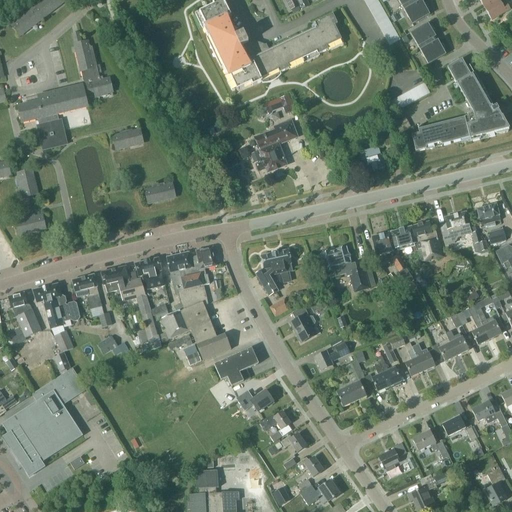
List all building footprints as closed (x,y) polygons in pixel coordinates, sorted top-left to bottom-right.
[(42,19),(53,10),(45,0),(44,0),(39,0),(38,2),(40,4),(34,9),(42,19)] [(44,0),(45,0),(53,10),(64,2),(62,0),(44,0)] [(333,14),(314,23),(317,28),(269,50),(266,44),(259,48),(249,45),(243,33),(236,36),(235,37),(226,18),(231,16),(223,0),(217,0),(212,2),(214,5),(199,12),(206,27),(203,28),(227,77),(230,75),(237,90),(251,83),(253,86),(262,82),(262,84),(268,83),(273,82),(277,79),(281,75),(280,73),(328,50),(326,47),(341,40),(334,25),(337,24),(333,14)] [(285,0),(290,11),(299,7),(296,0),(285,0)] [(306,0),(296,0),(301,10),(310,6),(306,0)] [(374,0),(367,5),(370,10),(380,4),(377,0),(374,0)] [(429,15),(420,0),(398,0),(412,24),(429,15)] [(479,0),(484,8),(497,0),(479,0)] [(492,21),(510,10),(507,3),(502,6),(499,0),(497,0),(484,8),(492,21)] [(383,9),(380,4),(370,10),(372,15),(383,9)] [(20,15),(23,17),(30,27),(42,19),(34,9),(28,13),(26,10),(20,15)] [(372,15),(375,20),(386,14),(383,9),(372,15)] [(388,19),(386,14),(375,20),(378,25),(388,19)] [(18,21),(11,26),(19,36),(30,27),(23,17),(20,15),(16,18),(18,21)] [(378,25),(381,30),(391,25),(388,19),(378,25)] [(445,55),(436,39),(427,24),(410,34),(428,65),(445,55)] [(394,30),(391,25),(381,30),(384,36),(394,30)] [(384,36),(387,41),(397,35),(394,30),(384,36)] [(75,44),(81,43),(79,32),(73,34),(75,44)] [(387,41),(390,46),(400,40),(397,35),(387,41)] [(84,82),(84,85),(38,96),(39,102),(18,107),(22,123),(38,119),(39,124),(39,127),(40,127),(39,127),(44,149),(65,144),(60,122),(59,122),(57,114),(88,107),(86,98),(91,97),(92,99),(108,95),(107,93),(113,92),(110,79),(108,79),(103,81),(103,77),(100,77),(99,74),(102,73),(100,65),(97,66),(96,63),(92,47),(89,47),(87,41),(81,43),(75,44),(75,46),(84,82)] [(466,117),(465,118),(464,118),(424,128),(418,130),(419,133),(412,135),(416,152),(469,138),(470,142),(508,132),(509,129),(496,106),(493,108),(492,107),(493,106),(488,97),(487,97),(484,96),(479,87),(479,83),(480,83),(474,73),(471,75),(462,59),(449,66),(447,68),(456,82),(474,113),(470,115),(466,117)] [(425,96),(430,94),(424,83),(419,86),(425,96)] [(419,86),(414,89),(420,99),(425,96),(419,86)] [(415,102),(420,99),(414,89),(409,91),(415,102)] [(409,91),(404,94),(409,105),(415,102),(409,91)] [(404,108),(409,105),(404,94),(398,97),(404,108)] [(273,112),(282,108),(285,115),(295,111),(289,95),(260,106),(259,108),(258,110),(259,112),(260,114),(262,115),(265,116),(268,116),(270,115),(272,114),(273,112)] [(398,97),(393,100),(399,111),(404,108),(398,97)] [(393,100),(388,103),(394,113),(399,111),(393,100)] [(405,117),(402,112),(395,117),(392,118),(395,123),(405,117)] [(395,123),(397,128),(408,122),(405,117),(395,123)] [(260,152),(264,163),(256,166),(259,172),(266,169),(268,173),(286,166),(278,145),(297,138),(291,122),(274,128),(276,131),(255,139),(260,152)] [(397,128),(400,133),(411,127),(408,122),(397,128)] [(392,145),(388,132),(387,128),(375,131),(376,135),(379,148),(392,145)] [(143,143),(140,131),(133,132),(132,129),(126,131),(129,147),(143,143)] [(116,150),(129,147),(126,131),(119,132),(120,136),(113,137),(116,150)] [(360,160),(362,160),(362,161),(366,173),(384,168),(381,156),(379,150),(376,148),(360,152),(360,154),(359,155),(360,160)] [(0,177),(11,175),(8,163),(0,164),(0,162),(0,177)] [(18,173),(21,186),(35,182),(32,170),(18,173)] [(21,186),(24,198),(38,195),(35,182),(21,186)] [(162,200),(175,197),(172,185),(165,186),(164,183),(158,185),(162,200)] [(148,204),(162,200),(158,185),(151,186),(152,190),(145,191),(148,204)] [(495,222),(500,221),(496,205),(477,210),(481,226),(486,225),(487,228),(495,226),(495,222)] [(471,231),(470,230),(469,224),(466,213),(444,218),(446,224),(439,225),(445,246),(454,244),(454,242),(456,242),(457,238),(469,235),(471,231)] [(46,228),(43,216),(36,218),(35,214),(28,216),(32,232),(46,228)] [(18,235),(32,232),(28,216),(22,218),(22,221),(15,222),(18,235)] [(416,243),(421,262),(442,257),(437,237),(436,232),(431,233),(428,223),(412,227),(416,243)] [(411,227),(410,227),(403,229),(401,229),(401,230),(392,232),(391,232),(394,244),(395,249),(415,243),(414,238),(411,227)] [(503,231),(488,235),(490,245),(506,241),(503,231)] [(371,237),(376,257),(391,253),(393,258),(391,259),(400,273),(406,269),(395,252),(393,245),(390,232),(371,237)] [(472,234),(475,244),(481,242),(478,232),(472,234)] [(478,243),(480,252),(488,250),(486,241),(478,243)] [(511,259),(506,247),(496,252),(502,264),(503,263),(506,269),(511,266),(511,269),(511,259)] [(197,346),(203,361),(213,357),(231,350),(225,335),(217,338),(204,306),(208,305),(204,286),(210,284),(207,275),(206,276),(205,269),(217,266),(213,248),(196,251),(197,257),(190,258),(189,253),(167,258),(170,273),(175,294),(175,296),(179,295),(180,300),(179,300),(182,306),(177,308),(175,309),(176,313),(169,316),(161,319),(161,320),(169,340),(191,331),(193,336),(195,341),(197,346)] [(351,265),(349,259),(350,259),(348,254),(346,248),(330,253),(327,252),(327,251),(323,252),(323,253),(321,255),(320,255),(324,267),(323,267),(324,271),(325,271),(327,280),(346,274),(347,277),(350,276),(354,293),(370,289),(364,269),(357,271),(355,264),(351,265)] [(272,254),(261,256),(264,269),(256,274),(269,297),(278,292),(269,276),(280,274),(282,283),(290,281),(288,272),(292,271),(290,264),(291,264),(288,251),(277,253),(272,254)] [(162,272),(159,259),(149,261),(144,262),(135,265),(138,278),(142,277),(146,291),(165,286),(162,275),(161,272),(162,272)] [(456,261),(455,268),(465,269),(466,262),(456,261)] [(128,274),(126,267),(101,273),(104,286),(105,286),(107,294),(120,291),(123,302),(137,299),(146,331),(138,333),(141,345),(149,343),(151,351),(162,348),(158,336),(157,336),(152,317),(151,312),(146,296),(145,297),(141,279),(137,280),(135,273),(128,274)] [(75,293),(77,299),(88,296),(89,298),(87,298),(90,310),(102,307),(99,296),(97,288),(97,287),(94,275),(72,281),(75,293)] [(419,275),(414,279),(417,284),(418,283),(422,281),(419,275)] [(222,300),(219,281),(214,282),(215,290),(218,302),(222,301),(222,300)] [(33,291),(37,304),(43,302),(49,325),(51,329),(54,337),(65,332),(63,326),(62,322),(71,320),(74,322),(78,321),(79,318),(78,313),(76,304),(74,303),(69,304),(67,306),(64,304),(66,302),(65,298),(63,296),(61,297),(58,285),(33,291)] [(467,298),(470,303),(479,297),(476,292),(467,298)] [(12,309),(25,339),(41,332),(30,306),(28,307),(24,293),(8,297),(11,309),(12,309)] [(491,301),(495,310),(502,307),(497,298),(491,301)] [(270,307),(276,318),(291,310),(284,299),(270,307)] [(511,305),(511,306),(511,307),(511,310),(505,314),(505,315),(501,316),(505,324),(509,323),(511,328),(511,305)] [(152,311),(154,316),(163,313),(167,311),(165,306),(157,309),(152,311)] [(296,320),(290,323),(301,343),(316,335),(311,326),(315,324),(315,322),(313,317),(311,317),(307,319),(306,316),(308,314),(304,307),(292,313),(296,320)] [(478,346),(490,340),(478,318),(473,307),(468,310),(478,330),(472,333),(478,346)] [(156,321),(161,320),(161,319),(169,316),(167,311),(163,313),(154,316),(156,321)] [(102,328),(112,325),(109,314),(99,316),(102,328)] [(456,329),(462,326),(456,314),(450,318),(456,329)] [(488,325),(484,315),(478,318),(490,340),(501,335),(495,322),(488,325)] [(410,342),(420,338),(417,330),(406,335),(410,342)] [(468,351),(462,338),(455,341),(451,331),(446,334),(457,357),(468,351)] [(65,332),(54,337),(61,354),(73,349),(66,332),(65,332)] [(457,357),(446,334),(440,336),(443,342),(432,347),(438,361),(443,359),(445,362),(457,357)] [(115,356),(121,352),(111,336),(101,342),(107,353),(112,350),(115,356)] [(393,351),(405,346),(401,336),(389,341),(393,351)] [(349,354),(345,344),(335,348),(336,352),(328,356),(326,352),(314,357),(320,371),(332,366),(331,362),(349,354)] [(382,347),(390,364),(398,361),(390,344),(382,347)] [(413,350),(423,372),(435,367),(433,363),(438,361),(433,349),(428,352),(427,350),(422,352),(418,345),(412,347),(413,350)] [(196,347),(184,352),(190,366),(197,363),(202,361),(196,347)] [(258,364),(253,352),(252,349),(234,357),(216,365),(214,366),(221,381),(228,378),(232,387),(233,387),(250,379),(246,370),(258,364)] [(411,378),(423,372),(413,350),(408,352),(412,361),(405,364),(411,378)] [(71,369),(65,354),(54,359),(60,373),(71,369)] [(359,380),(365,378),(357,361),(351,364),(359,380)] [(384,362),(380,364),(389,387),(394,385),(395,387),(401,384),(400,382),(401,382),(395,369),(394,366),(388,369),(387,368),(384,362)] [(389,387),(380,364),(374,367),(379,376),(372,379),(373,382),(378,392),(389,387)] [(7,433),(25,460),(31,470),(39,465),(83,436),(63,405),(86,390),(86,389),(72,368),(32,395),(37,402),(2,425),(7,433)] [(367,397),(360,382),(336,393),(343,408),(367,397)] [(511,390),(501,396),(507,408),(511,405),(511,390)] [(253,400),(248,392),(239,399),(237,400),(245,411),(253,405),(258,413),(273,402),(266,391),(253,400)] [(0,405),(2,405),(5,410),(16,402),(12,397),(6,401),(0,392),(0,405)] [(495,416),(494,414),(495,414),(489,402),(472,411),(478,422),(485,419),(488,425),(497,420),(502,429),(507,425),(501,413),(495,416)] [(266,420),(260,424),(265,431),(277,423),(282,430),(291,424),(282,412),(275,418),(273,416),(266,420)] [(465,429),(459,417),(442,426),(448,437),(465,429)] [(471,441),(477,439),(471,428),(466,431),(471,441)] [(274,443),(283,437),(279,432),(270,438),(274,443)] [(435,443),(430,432),(413,440),(418,452),(431,446),(434,451),(438,449),(436,445),(435,443)] [(306,447),(298,434),(292,439),(290,436),(281,443),(285,449),(291,444),(297,453),(306,447)] [(135,439),(131,441),(136,450),(139,448),(135,439)] [(444,460),(449,457),(442,443),(436,445),(444,460)] [(397,458),(406,454),(401,444),(392,448),(393,450),(379,457),(385,470),(386,470),(387,472),(389,473),(394,470),(395,468),(394,466),(400,463),(397,458)] [(275,445),(268,450),(272,457),(280,452),(275,445)] [(80,458),(71,464),(75,470),(84,464),(80,458)] [(313,478),(323,471),(314,458),(307,463),(304,460),(297,464),(303,472),(307,469),(313,478)] [(412,458),(406,460),(410,467),(415,464),(412,458)] [(287,471),(296,464),(293,459),(283,466),(287,471)] [(499,469),(486,475),(493,487),(485,491),(494,507),(506,501),(500,490),(504,488),(499,480),(504,478),(499,469)] [(451,470),(433,478),(437,486),(455,478),(451,470)] [(239,501),(238,492),(216,493),(216,488),(218,488),(218,471),(195,472),(196,489),(198,489),(199,494),(190,495),(190,501),(187,501),(188,510),(191,510),(190,511),(236,511),(235,501),(239,501)] [(419,511),(421,511),(435,506),(428,491),(436,487),(431,476),(420,480),(424,488),(407,495),(410,502),(414,500),(419,511)] [(298,486),(302,492),(311,486),(307,480),(298,486)] [(309,506),(319,499),(318,498),(322,495),(328,503),(340,494),(330,481),(318,489),(319,490),(315,492),(312,486),(300,494),(309,506)] [(282,488),(273,494),(281,506),(289,501),(282,488)]
